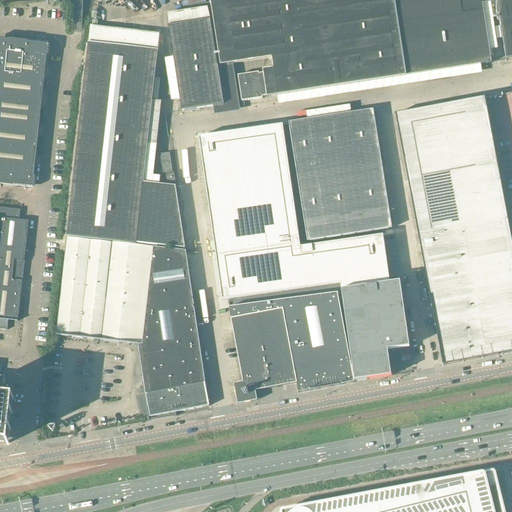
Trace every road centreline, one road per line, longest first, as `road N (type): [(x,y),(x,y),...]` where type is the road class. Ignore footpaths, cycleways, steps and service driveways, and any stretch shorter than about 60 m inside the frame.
road 1 (primary): [(511,416),(34,511)]
road 2 (primary): [(142,511),(511,439)]
road 3 (unclassified): [(225,423),(427,384)]
road 4 (unclassified): [(25,460),(225,423)]
road 5 (unclassified): [(225,423),(200,252)]
road 6 (unclassified): [(27,355),(43,197)]
road 7 (unclassified): [(43,197),(55,84),(70,49)]
